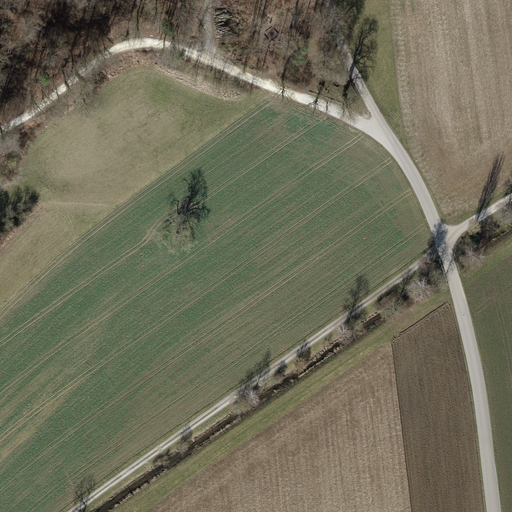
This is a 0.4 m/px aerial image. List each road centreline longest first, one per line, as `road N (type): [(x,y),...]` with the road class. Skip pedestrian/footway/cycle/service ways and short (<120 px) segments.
road 1 (unclassified): [(328,0),(349,66),(417,181),(455,277),(474,348),(494,511)]
road 2 (track): [(511,196),(75,511)]
road 3 (track): [(387,136),(160,40),(126,40),(104,52),(0,129)]
